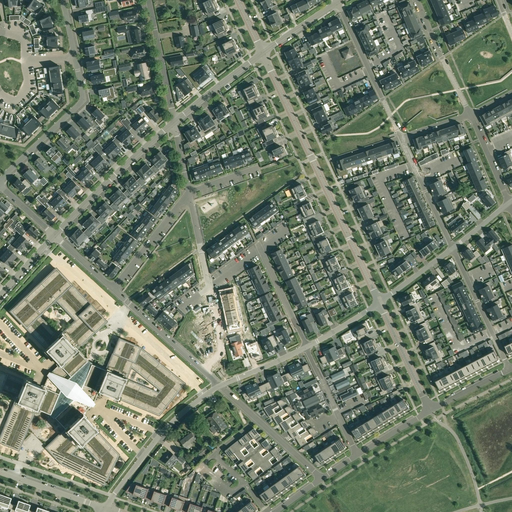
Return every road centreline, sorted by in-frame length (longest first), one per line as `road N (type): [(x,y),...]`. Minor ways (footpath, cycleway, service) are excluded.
road 1 (unclassified): [(263,52),(379,303)]
road 2 (residential): [(104,507),(165,429),(220,385)]
road 3 (tertiary): [(174,122),(55,236)]
road 4 (residential): [(0,180),(83,99),(75,58)]
road 5 (residential): [(337,2),(400,137)]
road 6 (residential): [(451,249),(509,369)]
road 7 (residential): [(416,0),(469,114)]
road 8 (residential): [(147,0),(174,122)]
road 9 (residential): [(110,289),(203,371)]
road 10 (residential): [(400,137),(451,249)]
road 11 (residential): [(110,289),(188,194)]
